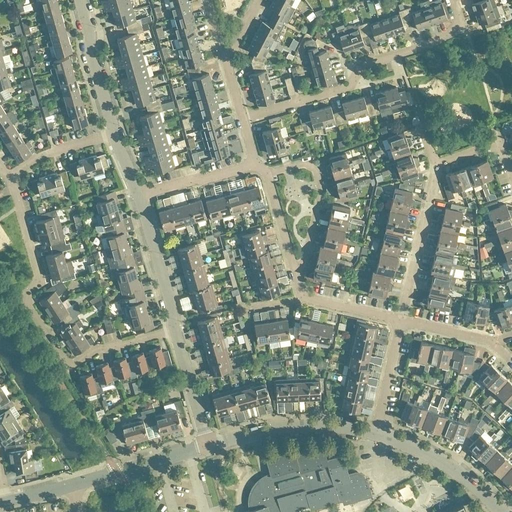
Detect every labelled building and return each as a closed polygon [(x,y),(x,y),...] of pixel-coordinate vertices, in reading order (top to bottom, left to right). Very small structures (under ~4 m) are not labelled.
[(59,7),(56,0),(40,0),(44,11),(59,7)] [(133,9),(130,0),(122,0),(103,6),(104,11),(112,9),(114,14),(133,9)] [(295,8),(290,6),(279,0),(273,0),(270,7),(277,11),(274,16),(287,23),(295,8)] [(299,0),(279,0),(290,6),(295,8),(299,0)] [(435,0),(430,2),(431,6),(437,22),(447,19),(441,2),(440,0),(435,0)] [(496,6),(494,0),(479,0),(479,1),(472,3),(475,13),(496,6)] [(444,1),(441,2),(447,19),(450,18),(450,17),(444,1)] [(192,12),(189,2),(172,7),(174,17),(192,12)] [(437,22),(431,6),(422,9),(428,26),(437,22)] [(500,22),(498,16),(500,16),(496,6),(475,13),(479,23),(486,21),(488,26),(500,22)] [(62,18),(59,7),(44,11),(47,22),(62,18)] [(428,26),(422,9),(412,13),(410,7),(404,9),(408,21),(414,19),(418,29),(428,26)] [(136,20),(133,9),(114,14),(117,26),(126,23),(127,29),(142,25),(140,19),(136,20)] [(405,30),(403,23),(408,21),(404,9),(398,11),(399,14),(389,17),(395,34),(405,30)] [(195,23),(192,12),(174,17),(177,27),(192,23),(195,23)] [(395,34),(389,17),(380,21),(386,37),(395,34)] [(65,29),(62,18),(47,22),(50,33),(65,29)] [(275,40),(281,31),(283,25),(272,20),(269,25),(262,21),(257,31),(273,39),(275,40)] [(386,37),(380,21),(370,24),(369,21),(363,23),(367,35),(373,33),(376,41),(386,37)] [(195,33),(192,23),(177,27),(175,27),(178,38),(195,33)] [(370,42),(367,35),(363,23),(357,25),(348,25),(346,26),(354,48),(365,45),(364,44),(370,42)] [(140,44),(136,33),(143,31),(142,25),(127,29),(129,35),(117,38),(121,49),(140,44)] [(354,48),(346,26),(336,29),(331,31),(335,43),(340,41),(344,52),(354,48)] [(49,45),(68,40),(65,29),(50,33),(52,39),(46,42),(47,46),(49,46),(49,45)] [(268,48),(273,39),(257,31),(253,40),(268,48)] [(198,42),(195,33),(178,38),(181,47),(198,42)] [(319,52),(317,46),(315,41),(312,39),(305,41),(303,44),(307,56),(309,55),(312,65),(329,60),(326,50),(319,52)] [(72,51),(68,40),(49,45),(49,46),(52,57),(72,51)] [(263,57),(268,48),(253,40),(248,49),(255,53),(251,61),(251,63),(265,64),(264,62),(266,59),(263,57)] [(201,52),(198,42),(181,47),(183,57),(201,52)] [(143,55),(140,44),(121,49),(122,55),(114,57),(116,63),(143,55)] [(0,62),(4,62),(2,55),(9,54),(7,49),(5,50),(0,50),(0,62)] [(198,64),(203,63),(201,52),(183,57),(188,73),(200,70),(198,64)] [(146,66),(143,55),(116,63),(118,68),(125,66),(127,71),(146,66)] [(72,62),(71,58),(69,58),(69,56),(54,60),(56,67),(50,69),(51,73),(57,72),(59,71),(72,67),(71,63),(72,62)] [(332,70),(329,60),(312,65),(315,75),(332,70)] [(269,80),(265,64),(251,63),(254,73),(249,74),(252,85),(269,80)] [(149,77),(146,66),(127,71),(128,77),(121,79),(122,85),(149,77)] [(75,78),(72,67),(59,71),(57,72),(60,83),(75,78)] [(212,84),(209,73),(202,75),(200,70),(188,73),(190,79),(192,78),(195,88),(212,84)] [(335,75),(334,75),(332,70),(315,75),(318,85),(320,85),(322,89),(338,85),(335,75)] [(0,87),(10,84),(7,73),(0,74),(0,87)] [(152,88),(149,77),(122,85),(124,90),(132,88),(133,93),(152,88)] [(78,90),(75,78),(60,83),(63,94),(78,90)] [(304,91),(301,79),(295,81),(298,93),(304,91)] [(34,88),(32,83),(27,84),(25,80),(20,81),(23,91),(34,88)] [(272,90),(269,80),(252,85),(255,94),(272,90)] [(292,82),(286,84),(289,96),(295,94),(292,82)] [(215,93),(212,84),(195,88),(198,98),(215,93)] [(179,86),(172,88),(174,94),(181,92),(179,86)] [(408,105),(405,93),(399,95),(397,87),(386,90),(391,107),(392,113),(403,110),(402,107),(408,105)] [(155,99),(152,88),(133,93),(136,105),(145,102),(147,108),(161,104),(159,97),(155,99)] [(82,101),(78,90),(63,94),(66,105),(82,101)] [(275,100),(272,90),(255,94),(258,105),(275,100)] [(391,107),(386,90),(375,93),(377,101),(371,102),(375,115),(381,113),(380,110),(391,107)] [(13,104),(29,99),(27,93),(11,98),(13,104)] [(218,103),(215,93),(198,98),(201,108),(218,103)] [(375,115),(371,102),(366,104),(364,96),(353,99),(358,116),(368,113),(369,116),(375,115)] [(358,116),(353,99),(342,102),(344,110),(338,112),(342,124),(348,122),(347,119),(358,116)] [(85,112),(82,101),(66,105),(70,116),(85,112)] [(221,113),(218,103),(201,108),(203,118),(218,114),(221,113)] [(162,122),(159,111),(163,110),(161,104),(147,108),(148,114),(140,116),(143,128),(162,122)] [(342,124),(338,112),(333,114),(330,106),(320,109),(325,126),(335,123),(336,126),(342,124)] [(326,132),(325,126),(320,109),(309,112),(311,120),(305,121),(309,134),(315,132),(324,133),(326,132)] [(13,123),(18,120),(16,118),(16,116),(14,113),(13,113),(11,110),(6,113),(6,114),(0,117),(0,131),(12,123),(13,123)] [(88,123),(85,112),(70,116),(73,127),(88,123)] [(221,124),(218,114),(203,118),(201,118),(204,129),(221,124)] [(270,129),(262,132),(266,142),(283,138),(280,127),(282,126),(281,120),(280,120),(269,123),(269,124),(270,129)] [(165,133),(162,122),(143,128),(145,133),(137,135),(138,141),(165,133)] [(19,133),(13,123),(12,123),(0,131),(0,133),(5,141),(19,133)] [(224,133),(221,124),(204,129),(207,138),(224,133)] [(385,125),(379,127),(382,136),(388,133),(385,125)] [(411,140),(410,137),(405,137),(403,131),(387,137),(391,148),(411,140)] [(226,132),(226,140),(236,140),(236,132),(226,132)] [(12,151),(25,143),(19,133),(5,141),(12,151)] [(168,144),(165,133),(138,141),(140,146),(148,144),(149,149),(168,144)] [(227,143),(224,133),(207,138),(210,148),(227,143)] [(286,148),(283,138),(266,142),(269,153),(276,151),(278,157),(290,153),(288,147),(286,148)] [(18,161),(31,152),(35,150),(29,140),(25,143),(12,151),(18,161)] [(411,152),(409,147),(413,144),(411,140),(391,148),(394,158),(411,152)] [(230,153),(227,143),(210,148),(213,158),(230,153)] [(171,155),(168,144),(149,149),(151,155),(143,157),(145,163),(171,155)] [(298,157),(308,156),(307,149),(297,150),(298,157)] [(198,152),(192,154),(195,165),(201,164),(198,152)] [(419,161),(418,158),(413,157),(411,152),(394,158),(398,168),(419,161)] [(103,167),(109,165),(105,153),(99,155),(100,158),(97,158),(96,155),(87,157),(92,175),(104,171),(103,167)] [(349,163),(346,153),(329,157),(330,163),(326,166),(327,169),(349,163)] [(175,166),(171,155),(145,163),(146,168),(154,166),(156,172),(175,166)] [(92,175),(87,157),(78,160),(79,163),(77,164),(76,162),(70,164),(73,176),(79,174),(80,178),(92,175)] [(493,176),(487,160),(481,161),(478,158),(475,159),(482,180),(493,176)] [(482,180),(475,159),(472,160),(471,165),(466,167),(472,183),(473,187),(481,184),(484,183),(482,180)] [(402,178),(403,181),(413,180),(412,175),(418,173),(416,167),(420,164),(419,161),(398,168),(394,169),(395,171),(398,180),(402,178)] [(349,167),(353,166),(352,165),(352,162),(349,163),(327,169),(328,173),(333,173),(335,178),(351,174),(349,167)] [(472,183),(466,167),(461,168),(458,165),(455,166),(462,187),(472,183)] [(454,197),(452,190),(462,187),(455,166),(451,167),(451,172),(446,174),(449,184),(443,186),(448,199),(454,197)] [(63,185),(69,183),(66,171),(60,173),(60,175),(58,176),(57,172),(48,175),(53,192),(65,189),(63,185)] [(354,184),(351,174),(335,178),(336,184),(332,187),(333,190),(354,184)] [(53,192),(48,175),(39,177),(40,181),(37,182),(37,179),(30,181),(34,193),(40,191),(41,195),(53,192)] [(252,181),(250,181),(249,177),(245,178),(248,188),(254,208),(264,205),(259,185),(254,187),(252,181)] [(254,208),(248,188),(245,178),(241,179),(243,187),(244,187),(244,189),(237,191),(243,211),(254,208)] [(413,186),(413,180),(403,181),(403,183),(400,182),(398,188),(395,187),(393,198),(414,203),(415,200),(411,197),(413,186)] [(243,211),(237,191),(230,193),(229,191),(230,191),(228,183),(224,184),(233,214),(243,211)] [(233,214),(224,184),(220,185),(223,195),(217,197),(222,217),(233,214)] [(357,195),(354,184),(333,190),(334,193),(339,194),(341,199),(357,195)] [(117,208),(116,203),(119,202),(115,190),(97,195),(99,202),(97,202),(100,213),(117,208)] [(189,200),(187,191),(183,193),(187,203),(180,205),(185,225),(196,222),(190,202),(189,200)] [(185,225),(180,205),(172,207),(172,205),(170,196),(166,197),(169,206),(169,208),(175,228),(185,225)] [(222,217),(217,197),(206,200),(211,220),(222,217)] [(413,207),(414,203),(393,198),(390,209),(407,213),(408,207),(413,207)] [(196,222),(207,219),(201,199),(190,202),(196,222)] [(511,213),(511,209),(508,209),(506,204),(499,206),(497,201),(484,205),(486,211),(490,210),(493,220),(511,213)] [(460,222),(462,212),(464,212),(465,206),(451,203),(450,209),(445,208),(444,213),(439,214),(438,217),(460,222)] [(326,214),(347,219),(350,219),(351,218),(352,216),(348,215),(350,208),(333,204),(331,210),(326,211),(326,214)] [(120,226),(118,219),(120,219),(117,208),(100,213),(103,223),(96,226),(97,232),(107,230),(120,226)] [(175,228),(169,208),(159,211),(164,231),(175,228)] [(36,221),(39,233),(62,226),(59,215),(58,215),(56,209),(44,213),(46,219),(36,221)] [(406,218),(407,213),(390,209),(388,219),(409,224),(410,221),(406,218)] [(271,221),(269,213),(262,215),(264,223),(271,221)] [(511,224),(511,220),(511,219),(511,218),(511,213),(493,220),(497,230),(511,224)] [(345,229),(347,219),(326,214),(325,217),(329,220),(328,225),(345,229)] [(458,233),(460,222),(438,217),(438,221),(442,224),(440,229),(458,233)] [(409,228),(409,224),(388,219),(385,230),(402,234),(404,228),(409,228)] [(511,236),(511,224),(497,230),(500,240),(511,236)] [(321,235),(346,241),(347,239),(347,237),(343,237),(345,229),(328,225),(327,231),(322,232),(321,235)] [(65,237),(62,226),(39,233),(42,244),(52,241),(54,247),(66,243),(64,237),(65,237)] [(127,242),(124,231),(122,232),(120,226),(107,230),(108,236),(106,237),(109,247),(127,242)] [(434,235),(434,238),(455,243),(459,244),(459,242),(455,243),(458,233),(440,229),(439,234),(434,235)] [(261,236),(260,230),(240,236),(243,247),(267,240),(266,236),(267,236),(266,234),(261,236)] [(401,239),(402,234),(385,230),(383,240),(404,245),(405,242),(401,239)] [(352,244),(353,242),(353,240),(347,239),(346,241),(321,235),(320,238),(324,241),(323,246),(337,250),(340,251),(342,243),(345,244),(346,243),(352,244)] [(511,247),(511,236),(500,240),(504,251),(511,247)] [(275,237),(267,240),(243,247),(246,257),(249,257),(248,256),(266,251),(265,251),(264,244),(268,243),(268,244),(277,241),(275,237)] [(453,254),(455,245),(458,246),(459,244),(455,243),(434,238),(433,242),(437,245),(436,250),(453,254)] [(404,249),(404,245),(383,240),(380,251),(398,255),(399,250),(404,249)] [(66,262),(62,251),(71,248),(70,242),(66,243),(54,247),(55,253),(46,256),(49,267),(66,262)] [(109,266),(135,259),(131,246),(128,247),(127,242),(109,247),(104,248),(109,266)] [(200,254),(197,243),(178,248),(181,259),(200,254)] [(500,243),(494,246),(497,254),(503,252),(500,243)] [(313,255),(335,260),(338,261),(339,260),(339,257),(336,257),(337,250),(323,246),(320,245),(319,251),(314,252),(313,255)] [(251,267),(281,258),(280,254),(272,257),(270,258),(268,250),(265,251),(266,251),(248,256),(249,257),(251,267)] [(430,256),(429,260),(454,265),(456,266),(456,263),(458,255),(453,254),(436,250),(434,255),(430,256)] [(396,260),(398,255),(380,251),(378,262),(400,266),(400,263),(396,260)] [(203,264),(200,254),(181,259),(184,270),(203,264)] [(337,264),(338,261),(335,260),(313,255),(312,259),(316,262),(315,268),(332,271),(334,264),(338,265),(338,264),(337,264)] [(274,271),(272,264),(274,263),(274,264),(282,262),(281,258),(251,267),(254,277),(274,271)] [(135,259),(109,266),(111,273),(116,272),(119,281),(137,276),(135,272),(138,271),(135,259)] [(219,269),(226,267),(224,259),(216,261),(219,269)] [(454,265),(429,260),(428,263),(432,266),(431,271),(434,272),(448,275),(451,275),(453,276),(455,268),(453,267),(454,265)] [(63,281),(76,278),(71,261),(66,262),(49,267),(52,278),(59,276),(60,282),(55,284),(49,287),(52,292),(40,301),(47,312),(62,302),(57,296),(61,293),(66,287),(63,281)] [(399,270),(400,266),(378,262),(376,272),(390,275),(390,276),(393,276),(394,271),(399,270)] [(206,274),(203,264),(184,270),(187,280),(206,274)] [(337,272),(332,271),(315,268),(314,272),(309,273),(308,277),(321,280),(320,282),(336,285),(337,281),(335,281),(337,272)] [(278,278),(276,278),(274,271),(254,277),(257,287),(277,282),(279,281),(287,279),(286,275),(278,277),(278,278)] [(389,281),(390,276),(390,275),(376,272),(373,271),(370,282),(392,287),(393,283),(389,281)] [(448,286),(451,275),(448,275),(434,272),(433,277),(428,278),(427,281),(448,286)] [(209,285),(209,284),(206,274),(187,280),(190,291),(192,290),(209,285)] [(81,277),(84,284),(90,282),(88,275),(81,277)] [(141,280),(138,281),(137,276),(119,281),(122,292),(124,292),(126,298),(145,293),(141,280)] [(446,297),(448,286),(427,281),(426,285),(430,287),(429,293),(446,297)] [(280,293),(277,282),(257,287),(260,298),(280,293)] [(391,290),(392,287),(370,282),(368,293),(385,297),(386,291),(391,290)] [(215,295),(211,284),(209,284),(209,285),(192,290),(195,300),(215,295)] [(145,293),(126,298),(120,300),(125,317),(129,316),(146,311),(145,306),(148,305),(145,293)] [(444,305),(446,297),(429,293),(428,298),(423,299),(422,303),(435,305),(434,308),(449,311),(450,307),(444,305)] [(218,306),(215,295),(195,300),(198,311),(218,306)] [(95,296),(89,300),(92,305),(98,301),(95,296)] [(180,311),(190,310),(189,298),(179,299),(180,311)] [(473,325),(478,303),(467,301),(463,318),(469,319),(470,324),(473,325)] [(76,302),(71,305),(66,308),(62,302),(47,312),(54,322),(62,317),(65,322),(77,315),(82,311),(76,302)] [(497,320),(494,310),(492,305),(488,306),(478,303),(473,325),(484,327),(485,321),(490,322),(497,320)] [(85,313),(91,320),(100,312),(93,305),(85,313)] [(504,306),(494,310),(497,320),(499,326),(505,324),(508,328),(511,327),(504,306)] [(267,310),(263,311),(265,320),(265,322),(269,342),(279,340),(276,320),(271,321),(271,318),(269,319),(267,310)] [(151,315),(148,315),(146,311),(129,316),(132,326),(134,326),(136,332),(155,327),(151,315)] [(317,343),(322,323),(322,320),(324,312),(320,311),(318,320),(319,320),(318,322),(311,320),(307,340),(317,343)] [(83,324),(77,315),(65,322),(69,327),(60,333),(67,343),(82,334),(78,328),(83,324)] [(220,327),(217,316),(197,322),(200,332),(220,327)] [(113,331),(109,317),(103,319),(107,333),(113,331)] [(290,339),(287,318),(276,320),(279,340),(290,339)] [(307,340),(311,320),(300,318),(296,338),(307,340)] [(377,334),(379,327),(356,321),(354,332),(374,337),(378,338),(379,334),(377,334)] [(269,342),(265,322),(254,324),(257,344),(269,342)] [(328,345),(333,325),(322,323),(317,343),(328,345)] [(346,325),(337,325),(336,350),(348,351),(349,333),(345,333),(346,325)] [(223,337),(220,327),(200,332),(203,343),(223,337)] [(189,346),(199,346),(197,330),(187,331),(189,346)] [(387,340),(378,338),(374,337),(354,332),(351,343),(371,348),(373,340),(377,341),(377,342),(386,344),(387,340)] [(74,354),(94,341),(91,336),(86,340),(82,334),(67,343),(74,354)] [(206,353),(226,348),(223,337),(203,343),(206,353)] [(428,361),(432,344),(421,341),(419,349),(413,347),(410,361),(417,363),(418,359),(428,361)] [(370,355),(371,348),(351,343),(349,353),(382,361),(383,357),(374,355),(374,356),(370,355)] [(438,363),(442,346),(432,344),(428,361),(438,363)] [(445,369),(444,376),(449,376),(450,370),(448,369),(449,366),(453,349),(442,346),(438,363),(442,364),(441,369),(445,369)] [(474,375),(480,363),(472,361),(475,348),(465,346),(463,351),(459,368),(470,371),(469,374),(474,375)] [(172,366),(168,350),(162,352),(161,347),(149,350),(150,355),(155,371),(154,367),(165,364),(166,367),(172,366)] [(209,364),(229,358),(226,348),(206,353),(209,364)] [(459,368),(463,351),(453,349),(449,366),(459,368)] [(204,350),(194,352),(196,363),(206,361),(204,350)] [(155,371),(150,355),(144,357),(143,352),(131,356),(132,360),(137,376),(136,372),(147,369),(148,372),(155,371)] [(382,361),(349,353),(346,365),(349,365),(366,369),(367,368),(368,361),(373,362),(372,363),(381,365),(382,361)] [(137,376),(132,360),(127,362),(125,357),(113,361),(115,366),(119,381),(118,377),(130,374),(131,378),(137,376)] [(232,369),(229,358),(209,364),(212,374),(214,374),(217,373),(232,369)] [(119,381),(115,366),(109,367),(108,362),(96,366),(99,376),(103,392),(102,387),(113,384),(113,383),(119,381)] [(487,384),(499,371),(491,364),(487,369),(480,363),(474,375),(478,379),(480,377),(487,384)] [(367,376),(369,369),(367,368),(366,369),(349,365),(347,375),(377,382),(378,378),(369,376),(369,377),(367,376)] [(495,392),(507,379),(499,371),(487,384),(495,392)] [(103,392),(99,376),(93,378),(92,373),(80,377),(84,393),(96,390),(97,393),(103,392)] [(376,386),(377,382),(347,375),(344,386),(364,390),(366,383),(368,383),(368,384),(376,386)] [(323,382),(324,377),(308,378),(310,409),(314,409),(313,398),(321,398),(320,394),(322,394),(323,390),(323,382)] [(310,409),(308,378),(297,379),(299,399),(305,399),(306,409),(310,409)] [(288,410),(287,379),(275,380),(276,400),(284,400),(284,411),(288,410)] [(299,399),(297,379),(287,379),(288,410),(292,410),(292,399),(299,399)] [(503,399),(511,389),(511,383),(507,379),(495,392),(503,399)] [(270,400),(265,380),(254,383),(263,413),(266,412),(263,402),(270,400)] [(263,413),(254,383),(243,386),(249,406),(255,404),(258,414),(263,413)] [(0,406),(6,403),(10,400),(0,385),(0,406)] [(140,386),(133,388),(135,394),(142,392),(140,386)] [(249,406),(243,386),(233,389),(242,419),(245,418),(242,408),(249,406)] [(362,397),(364,390),(344,386),(342,396),(362,401),(364,401),(372,403),(373,399),(365,397),(365,398),(362,397)] [(242,419),(233,389),(223,392),(228,412),(235,410),(238,420),(242,419)] [(511,406),(511,405),(511,389),(503,399),(511,406)] [(419,401),(417,400),(415,400),(414,403),(408,401),(411,393),(404,391),(400,404),(405,406),(401,417),(406,419),(406,424),(409,426),(419,401)] [(228,412),(223,392),(212,395),(217,415),(228,412)] [(423,396),(421,395),(419,394),(417,400),(419,401),(409,426),(413,427),(416,423),(421,425),(427,409),(419,405),(420,402),(421,402),(423,396)] [(359,412),(361,404),(363,405),(364,401),(362,401),(342,396),(339,407),(359,412)] [(182,428),(179,418),(185,416),(180,400),(174,402),(176,409),(165,412),(171,432),(182,428)] [(0,427),(11,420),(15,418),(6,403),(0,406),(0,413),(0,414),(0,413),(0,427)] [(171,432),(165,412),(155,415),(153,408),(147,410),(151,425),(157,424),(160,435),(171,432)] [(430,433),(438,413),(427,409),(421,425),(426,427),(426,432),(430,433)] [(149,438),(145,427),(151,425),(147,410),(141,411),(142,416),(131,419),(132,422),(138,441),(149,438)] [(480,420),(477,425),(480,428),(485,422),(488,424),(492,419),(485,412),(480,420)] [(502,412),(498,417),(501,420),(506,415),(502,412)] [(441,433),(448,417),(438,413),(430,433),(433,435),(436,431),(441,433)] [(469,437),(477,425),(468,422),(468,424),(464,423),(465,421),(464,417),(461,416),(461,418),(459,417),(458,420),(450,441),(453,442),(456,439),(462,441),(464,435),(469,437)] [(138,441),(132,422),(121,425),(119,417),(113,419),(118,435),(124,433),(127,444),(138,441)] [(450,441),(458,420),(448,417),(441,433),(447,435),(447,440),(450,441)] [(471,417),(468,422),(477,425),(480,420),(471,417)] [(25,433),(15,418),(11,420),(0,427),(0,436),(2,440),(9,436),(12,441),(14,440),(15,442),(24,438),(22,434),(25,433)] [(489,442),(481,434),(483,431),(480,428),(477,425),(469,437),(473,441),(468,447),(473,451),(471,455),(473,458),(489,442)] [(26,448),(28,448),(27,437),(24,438),(15,442),(16,450),(8,451),(10,463),(14,462),(28,460),(28,459),(26,448)] [(484,462),(496,449),(489,442),(473,458),(476,460),(480,458),(484,462)] [(296,511),(296,509),(309,505),(310,509),(343,500),(344,503),(371,495),(367,480),(363,481),(362,479),(362,478),(361,477),(360,476),(359,475),(358,475),(357,475),(356,475),(349,477),(343,455),(327,459),(323,447),(295,455),(294,451),(266,459),(270,475),(268,475),(266,476),(265,477),(263,478),(261,480),(259,481),(257,483),(256,485),(255,487),(254,488),(253,490),(252,492),(252,493),(251,495),(251,496),(251,497),(251,500),(250,501),(251,503),(251,504),(251,506),(251,508),(252,509),(243,511),(296,511)] [(511,463),(507,459),(510,456),(508,455),(511,450),(511,449),(510,447),(505,451),(507,453),(489,472),(492,475),(496,473),(500,476),(511,463)] [(489,472),(507,453),(505,451),(501,450),(499,452),(496,449),(484,462),(488,465),(487,470),(489,472)] [(35,470),(33,459),(28,459),(28,460),(14,462),(16,473),(24,472),(25,478),(38,476),(37,470),(35,470)] [(505,487),(511,479),(511,463),(500,476),(504,480),(503,485),(505,487)]
